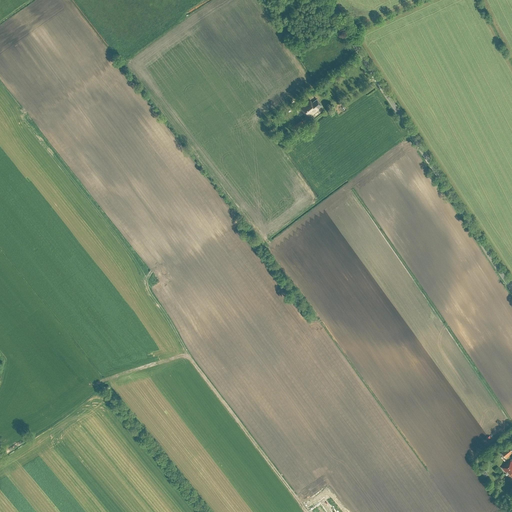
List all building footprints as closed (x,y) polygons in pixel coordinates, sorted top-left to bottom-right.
[(317,109),(322,106),(317,99),(312,103),(310,100),(299,108),(307,118),(318,110),(317,109)] [(298,132),(306,127),(301,121),(293,126),(298,132)] [(283,135),(286,139),(291,135),(288,130),(283,135)] [(511,453),(511,449),(509,446),(502,452),(507,458),(511,453)] [(509,475),(511,479),(511,460),(511,459),(502,467),(506,472),(507,472),(509,475)]
